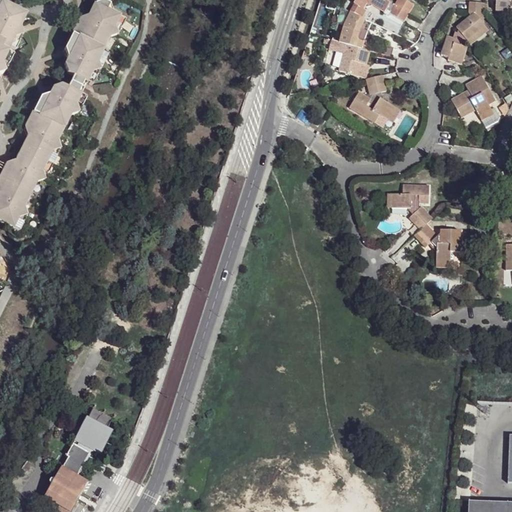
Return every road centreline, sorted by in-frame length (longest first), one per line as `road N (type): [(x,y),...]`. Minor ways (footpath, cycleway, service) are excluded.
road 1 (secondary): [(268,118),(169,448),(141,511)]
road 2 (residential): [(511,322),(456,326),(398,304),(362,256),(341,182),(348,166)]
road 3 (residential): [(451,0),(428,37),(435,104),(426,149),(404,165),(348,166)]
road 4 (secondary): [(268,118),(307,0)]
road 5 (secondary): [(290,0),(269,71),(268,118)]
